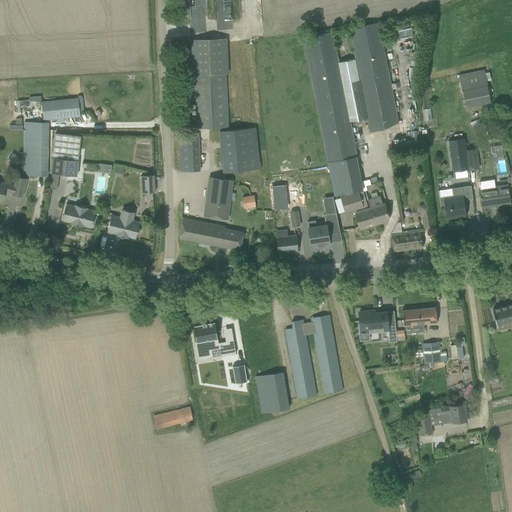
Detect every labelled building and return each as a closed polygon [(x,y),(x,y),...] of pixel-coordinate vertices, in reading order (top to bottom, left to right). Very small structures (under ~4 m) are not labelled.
[(357,156),(357,154),(361,154),(360,144),(355,145),(351,122),(368,119),(371,132),(383,129),(399,123),(379,22),(350,27),(356,59),(339,62),(333,31),(304,36),(335,196),(362,191),(356,156),(357,156)] [(197,128),(207,128),(228,127),(226,74),(228,74),(227,38),(191,40),(192,75),(195,75),(197,128)] [(465,108),(491,103),(484,70),(458,75),(465,108)] [(42,102),(44,120),(80,116),(78,99),(42,102)] [(470,124),(475,135),(489,128),(483,117),(470,124)] [(47,124),(23,124),(24,176),(47,176),(47,124)] [(224,173),(260,169),(256,128),(219,132),(224,173)] [(52,157),(50,173),(76,176),(78,161),(81,137),(56,134),(52,157)] [(181,171),(191,171),(200,171),(198,135),(179,136),(181,171)] [(468,170),(463,138),(449,140),(453,172),(468,170)] [(476,148),(467,150),(470,170),(478,168),(476,148)] [(13,165),(19,157),(13,153),(7,160),(13,165)] [(112,173),(113,165),(100,163),(99,172),(112,173)] [(115,166),(114,173),(123,175),(125,168),(115,166)] [(154,175),(142,175),(143,193),(154,192),(154,175)] [(0,183),(0,200),(3,201),(6,190),(12,192),(11,194),(22,197),(27,179),(16,176),(14,185),(1,182),(1,184),(0,183)] [(203,217),(228,221),(233,180),(208,177),(203,217)] [(510,203),(508,193),(507,184),(479,188),(482,207),(510,203)] [(284,185),(272,186),(274,208),(286,207),(284,185)] [(444,206),(446,219),(466,216),(464,202),(462,187),(438,190),(440,207),(444,206)] [(363,192),(359,193),(342,198),(346,210),(366,203),(363,192)] [(372,198),(367,200),(370,208),(375,224),(389,220),(384,204),(383,204),(380,196),(378,197),(376,192),(371,194),(372,198)] [(254,195),(242,198),(244,209),(256,207),(254,195)] [(366,203),(354,207),(355,212),(360,229),(375,224),(370,208),(368,209),(366,203)] [(75,224),(74,225),(83,227),(83,226),(91,228),(94,218),(96,211),(87,209),(87,208),(75,205),(75,206),(66,204),(62,220),(75,224)] [(419,216),(423,215),(425,230),(433,229),(430,214),(429,204),(418,206),(419,216)] [(107,232),(116,234),(120,235),(120,236),(128,238),(128,237),(135,239),(137,233),(140,231),(138,228),(140,222),(132,220),(134,212),(122,209),(120,217),(111,215),(107,232)] [(292,227),(300,226),(297,211),(290,212),(292,227)] [(315,221),(307,222),(308,228),(310,244),(313,244),(313,247),(330,245),(327,230),(331,229),(331,233),(340,232),(336,213),(324,215),(325,222),(315,224),(315,221)] [(182,220),(179,239),(240,250),(243,232),(225,228),(225,226),(183,218),(182,220)] [(420,229),(392,233),(394,251),(423,247),(421,237),(420,229)] [(286,230),(277,231),(279,253),(297,251),(295,235),(286,236),(286,230)] [(493,309),(496,320),(498,327),(507,325),(508,329),(511,327),(511,304),(493,309)] [(435,307),(402,310),(403,325),(437,322),(435,307)] [(364,333),(364,332),(368,332),(388,330),(389,338),(396,337),(395,321),(387,322),(386,312),(378,313),(377,311),(375,311),(374,311),(359,312),(361,332),(361,334),(364,333)] [(285,329),(287,339),(297,398),(316,395),(305,336),(314,335),(324,393),(342,390),(330,324),(328,314),(311,318),(311,321),(303,323),(302,319),(292,321),(293,328),(285,329)] [(202,325),(193,326),(196,343),(196,344),(198,343),(200,353),(212,351),(219,349),(218,343),(214,323),(206,324),(205,324),(205,325),(202,326),(202,324),(202,325)] [(225,342),(218,343),(219,349),(220,356),(236,354),(233,340),(225,342)] [(439,343),(422,344),(423,364),(446,362),(445,352),(440,352),(439,343)] [(244,364),(232,366),(235,383),(247,381),(244,364)] [(289,409),(283,372),(256,377),(262,413),(289,409)] [(231,386),(201,393),(205,407),(234,399),(231,386)] [(257,422),(252,391),(237,393),(242,424),(257,422)] [(464,404),(439,408),(441,425),(456,422),(466,421),(464,404)] [(190,406),(153,415),(156,429),(179,423),(188,421),(193,420),(190,406)] [(428,413),(416,415),(417,425),(419,434),(431,432),(430,426),(428,413)] [(429,445),(422,456),(427,459),(434,448),(429,445)] [(403,479),(407,490),(413,488),(410,477),(403,479)]
